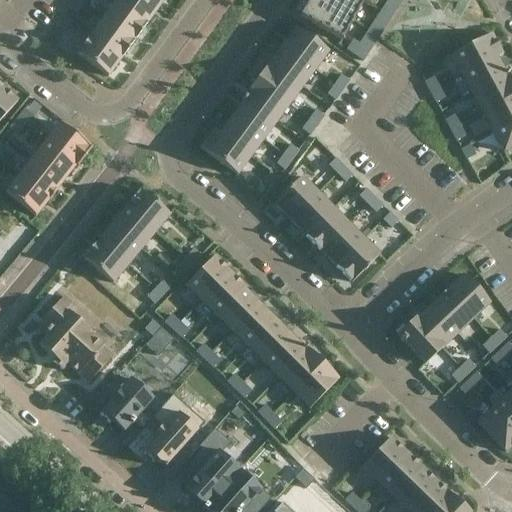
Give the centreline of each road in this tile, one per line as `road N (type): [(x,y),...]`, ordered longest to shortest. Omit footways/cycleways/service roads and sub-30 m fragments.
road 1 (residential): [(347,333),(175,177),(167,155)]
road 2 (residential): [(511,494),(347,333)]
road 3 (residential): [(511,189),(432,249),(347,333)]
road 4 (residential): [(147,511),(0,379)]
road 5 (residential): [(167,155),(272,0)]
road 6 (residential): [(204,0),(112,113)]
road 7 (residential): [(112,113),(86,109),(0,34)]
road 8 (tertiary): [(97,511),(0,424)]
